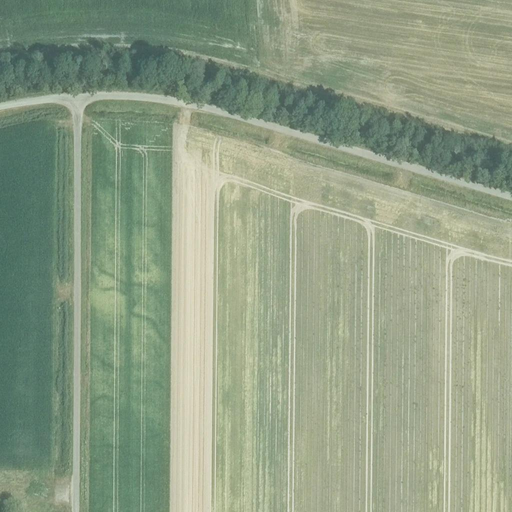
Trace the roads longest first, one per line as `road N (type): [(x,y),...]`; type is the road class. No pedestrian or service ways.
road 1 (unclassified): [(511,200),(166,102),(77,97)]
road 2 (unclassified): [(74,511),(77,97)]
